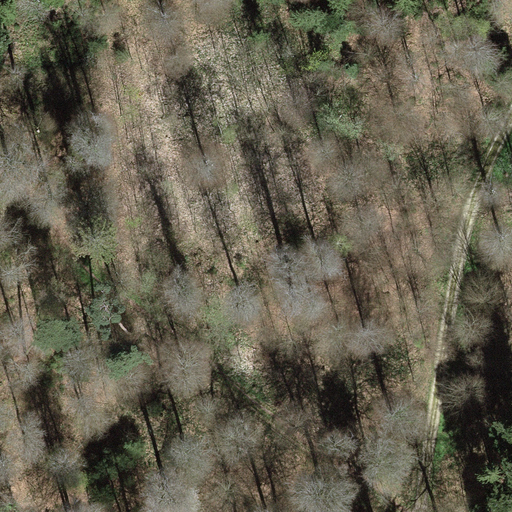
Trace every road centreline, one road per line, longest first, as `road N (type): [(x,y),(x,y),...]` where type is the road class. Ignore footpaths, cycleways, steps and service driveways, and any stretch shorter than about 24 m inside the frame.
road 1 (track): [(0,172),(93,274),(398,511)]
road 2 (track): [(511,115),(462,234),(420,511)]
